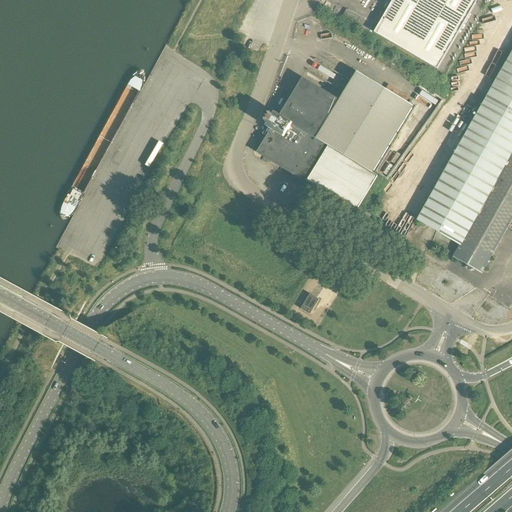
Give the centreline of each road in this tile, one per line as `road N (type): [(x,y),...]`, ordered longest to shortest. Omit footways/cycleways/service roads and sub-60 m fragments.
road 1 (unclassified): [(155,279),(151,239),(212,104),(192,76),(166,90),(60,264)]
road 2 (unclassified): [(452,317),(235,176),(234,156),(292,0)]
road 3 (tertiary): [(229,511),(229,457),(195,407),(0,295)]
road 4 (tertiary): [(155,279),(132,283),(97,310),(0,511)]
road 5 (unknown): [(395,218),(511,10)]
road 6 (tertiary): [(344,365),(193,282),(155,279)]
road 7 (unknown): [(282,29),(404,84)]
